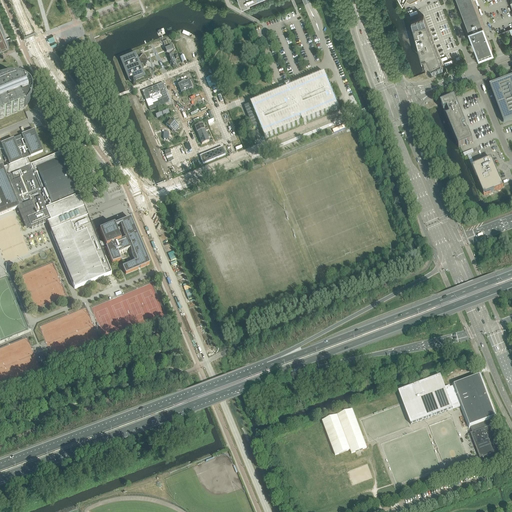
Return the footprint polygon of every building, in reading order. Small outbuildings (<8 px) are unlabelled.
[(474,0),(458,0),(465,19),(478,53),(492,48),(490,41),(488,41),(487,38),(488,38),(485,28),(474,0)] [(443,66),(424,15),(411,20),(421,57),(426,56),(433,70),(443,66)] [(0,45),(9,42),(6,35),(0,21),(0,45)] [(499,38),(511,33),(510,30),(498,34),(499,38)] [(135,55),(122,61),(130,82),(143,76),(138,62),(139,62),(140,63),(146,63),(148,61),(146,55),(143,54),(142,54),(138,59),(139,60),(138,61),(137,61),(135,55)] [(290,84),(285,86),(287,90),(251,104),(265,139),(304,123),(339,109),(336,101),(329,83),(325,74),(291,88),(290,84)] [(216,85),(213,76),(206,79),(209,87),(216,85)] [(511,119),(511,78),(491,87),(504,123),(511,119)] [(179,85),(177,85),(181,93),(192,89),(189,81),(185,82),(185,81),(181,83),(181,84),(179,85)] [(163,83),(146,90),(152,103),(168,96),(163,83)] [(32,96),(32,95),(32,94),(31,93),(30,90),(30,89),(29,89),(28,88),(28,87),(27,87),(27,86),(25,86),(24,85),(22,84),(20,84),(16,84),(13,84),(10,84),(9,84),(7,84),(5,85),(3,85),(2,86),(1,86),(0,86),(0,119),(24,109),(25,110),(25,109),(26,108),(27,107),(28,106),(29,105),(29,104),(30,103),(30,102),(31,101),(31,100),(31,99),(32,98),(32,97),(32,96)] [(454,98),(440,104),(459,148),(473,142),(454,98)] [(177,126),(171,120),(171,121),(166,125),(167,126),(166,126),(172,132),(172,131),(174,133),(179,128),(177,126)] [(202,124),(195,127),(197,133),(204,130),(205,132),(208,130),(207,128),(204,130),(204,129),(202,124)] [(204,130),(197,133),(199,139),(207,136),(205,132),(204,130)] [(0,215),(15,209),(19,208),(20,209),(28,228),(31,227),(32,230),(37,228),(47,223),(56,245),(56,246),(58,251),(59,253),(63,261),(63,263),(67,271),(67,273),(71,281),(72,283),(74,289),(81,287),(83,286),(99,279),(105,277),(111,274),(101,249),(106,248),(105,245),(99,244),(93,230),(91,224),(83,205),(80,198),(79,195),(77,192),(71,178),(65,162),(64,159),(61,154),(31,166),(28,158),(31,157),(43,152),(34,131),(22,136),(21,136),(21,137),(17,138),(14,139),(13,140),(1,144),(10,165),(3,168),(2,166),(0,167),(0,215)] [(207,136),(199,139),(202,145),(209,142),(207,136)] [(226,155),(223,148),(220,149),(220,148),(199,157),(203,164),(226,155)] [(491,159),(472,167),(484,196),(503,188),(491,159)] [(112,264),(120,261),(118,255),(130,250),(130,251),(132,258),(133,259),(134,261),(135,262),(132,263),(122,267),(126,275),(149,265),(131,220),(117,225),(113,227),(112,228),(111,228),(99,232),(105,245),(106,248),(112,264)] [(152,284),(91,308),(104,341),(165,317),(152,284)] [(152,345),(161,341),(159,334),(149,338),(152,345)] [(441,376),(399,392),(411,424),(457,407),(457,408),(460,407),(469,429),(471,428),(473,433),(494,425),(492,420),(498,418),(481,373),(452,384),(453,386),(450,388),(449,386),(445,387),(441,376)] [(353,410),(322,422),(335,456),(350,450),(351,454),(367,448),(353,410)] [(314,425),(276,442),(306,511),(317,511),(328,508),(324,499),(327,498),(324,493),(316,496),(296,450),(320,439),(314,425)] [(476,441),(481,454),(479,455),(480,459),(481,460),(482,463),(494,459),(496,458),(497,458),(505,455),(497,433),(496,429),(494,425),(473,433),(476,441)]
